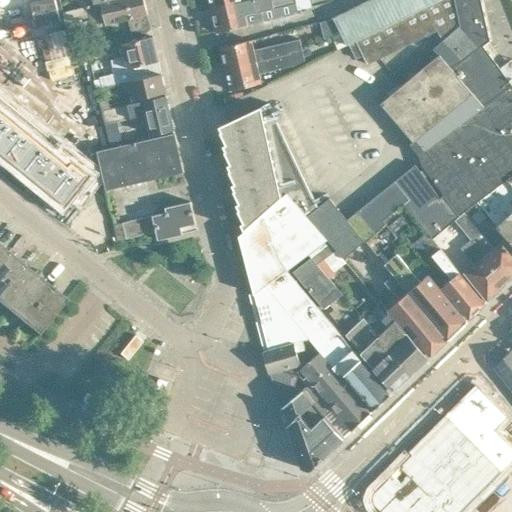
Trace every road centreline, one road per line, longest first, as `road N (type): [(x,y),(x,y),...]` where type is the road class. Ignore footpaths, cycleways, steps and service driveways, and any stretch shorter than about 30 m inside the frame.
road 1 (residential): [(162,0),(222,249),(222,294),(202,336)]
road 2 (residential): [(189,349),(170,424),(234,448),(254,381),(249,366),(202,336)]
road 3 (residential): [(511,313),(322,501)]
road 4 (secondary): [(255,511),(236,502),(165,497),(21,444)]
road 5 (residential): [(107,281),(0,194)]
road 6 (secondary): [(138,511),(21,444)]
